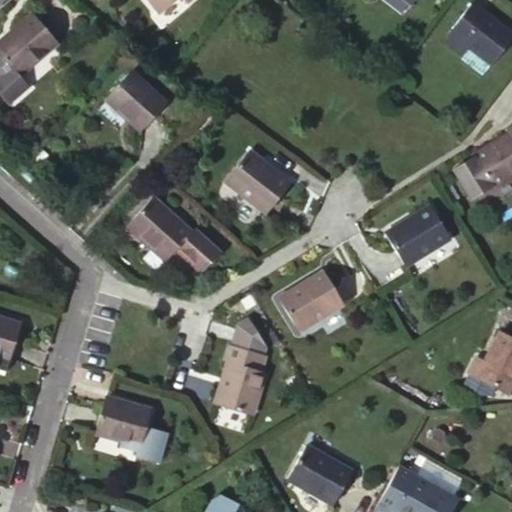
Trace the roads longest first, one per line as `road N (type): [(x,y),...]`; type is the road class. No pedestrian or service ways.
road 1 (residential): [(87,269),(186,310),(344,223)]
road 2 (residential): [(87,269),(19,511)]
